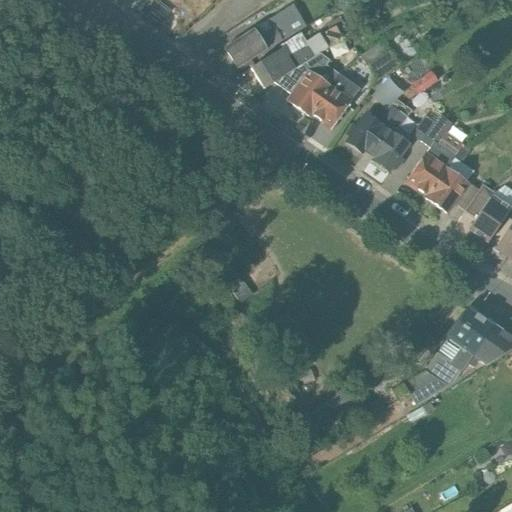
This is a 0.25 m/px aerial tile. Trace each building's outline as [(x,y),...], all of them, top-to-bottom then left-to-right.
[(171,12),(159,2),(148,15),(160,25),(171,12)] [(237,70),(254,59),(305,26),(292,6),(268,21),(274,31),(259,40),(253,31),(224,50),(237,70)] [(366,68),(389,51),(382,41),(359,58),(366,68)] [(251,70),(263,90),(284,78),(314,59),(307,47),(288,59),(282,51),(251,70)] [(287,103),(309,119),(311,116),(338,76),(325,67),(328,61),(319,55),(314,59),(284,78),(298,87),(287,103)] [(444,64),(431,72),(430,71),(410,85),(417,96),(438,82),(450,73),(444,64)] [(338,76),(311,116),(323,124),(322,125),(331,131),(359,90),(338,76)] [(381,126),(364,114),(356,128),(353,126),(347,136),(350,138),(346,144),(361,155),(363,151),(369,155),(403,107),(395,101),(390,108),(389,107),(381,119),(385,122),(381,126)] [(411,112),(403,107),(369,155),(375,159),(373,163),(388,174),(392,168),(395,170),(402,160),(400,159),(409,146),(392,134),(395,129),(399,132),(408,120),(407,118),(411,112)] [(414,188),(426,196),(445,170),(446,169),(454,158),(454,157),(438,146),(451,125),(440,117),(435,124),(420,144),(428,150),(405,183),(413,189),(414,188)] [(461,164),(467,156),(470,152),(465,149),(462,147),(454,157),(454,158),(461,164)] [(466,182),(454,174),(446,169),(445,170),(426,196),(424,199),(446,215),(458,198),(468,184),(466,182)] [(487,244),(499,228),(511,207),(511,192),(504,187),(494,195),(478,185),(472,194),(461,210),(475,220),(468,231),(487,244)] [(511,225),(496,250),(511,260),(511,225)] [(409,396),(415,406),(452,383),(465,365),(464,364),(491,327),(467,311),(447,340),(460,349),(450,363),(437,354),(424,373),(393,392),(399,402),(409,396)] [(485,368),(501,356),(511,350),(511,341),(491,327),(464,364),(465,365),(452,383),(415,406),(416,408),(454,383),(466,366),(473,370),(478,363),(485,368)] [(430,402),(421,408),(425,415),(435,410),(430,402)] [(299,418),(289,425),(294,433),(304,426),(311,422),(306,414),(299,418)] [(300,444),(292,432),(283,438),(291,450),(300,444)] [(304,442),(290,452),(298,464),(312,454),(311,453),(316,449),(310,440),(305,443),(304,442)]
